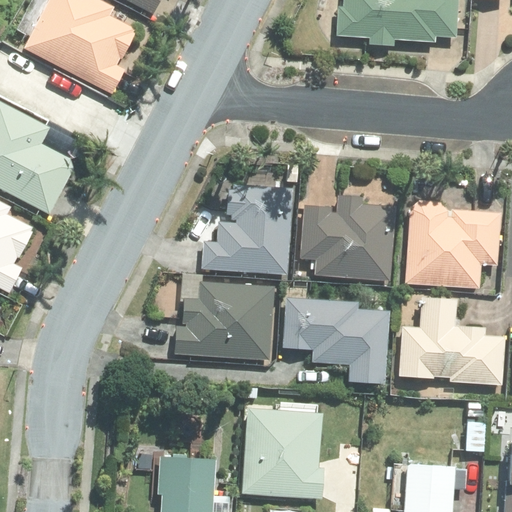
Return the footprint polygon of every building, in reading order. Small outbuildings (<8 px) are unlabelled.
[(110,0),(44,0),(22,39),(110,89),(124,65),(115,60),(133,29),(130,28),(132,25),(107,10),(112,1),(110,0)] [(133,0),(150,9),(155,0),(133,0)] [(337,3),(335,31),(367,33),(367,39),(392,41),(393,35),(434,38),(434,32),(455,33),(456,0),(343,0),(343,3),(337,3)] [(0,182),(46,210),(72,166),(63,161),(67,154),(38,138),(46,122),(0,95),(0,182)] [(225,209),(230,210),(229,214),(234,214),(234,218),(217,217),(215,239),(203,238),(201,264),(285,270),(291,184),(232,180),(231,185),(226,184),(225,209)] [(303,200),(298,253),(315,254),(314,270),(386,277),(394,203),(361,200),(362,192),(338,189),(336,208),(327,207),(327,203),(303,200)] [(404,280),(479,285),(480,259),(495,260),(498,209),(451,205),(451,212),(444,212),(445,206),(437,197),(419,196),(409,204),(404,280)] [(11,260),(32,223),(4,208),(8,201),(0,197),(0,285),(7,290),(20,265),(11,260)] [(180,269),(178,296),(182,296),(181,319),(185,319),(185,323),(174,322),(173,350),(267,356),(272,282),(201,277),(202,270),(180,269)] [(397,371),(448,374),(448,377),(500,381),(503,334),(481,333),(482,323),(451,321),(453,293),(419,291),(418,322),(414,322),(414,315),(402,314),(402,322),(399,322),(397,371)] [(355,304),(356,297),(284,292),(281,342),(312,344),(312,357),(348,359),(347,375),(383,378),(388,306),(355,304)] [(243,383),(243,394),(255,395),(256,384),(243,383)] [(424,395),(452,396),(452,384),(437,385),(437,389),(424,389),(424,395)] [(322,465),(316,465),(320,407),(245,402),(240,489),(320,494),(322,465)] [(485,419),(462,418),(461,451),(483,452),(485,419)] [(502,511),(511,511),(511,429),(511,430),(502,511)] [(213,455),(158,451),(155,488),(161,488),(158,511),(226,511),(228,491),(210,490),(213,455)] [(406,459),(403,505),(450,508),(452,473),(463,473),(463,465),(453,465),(453,462),(406,459)]
